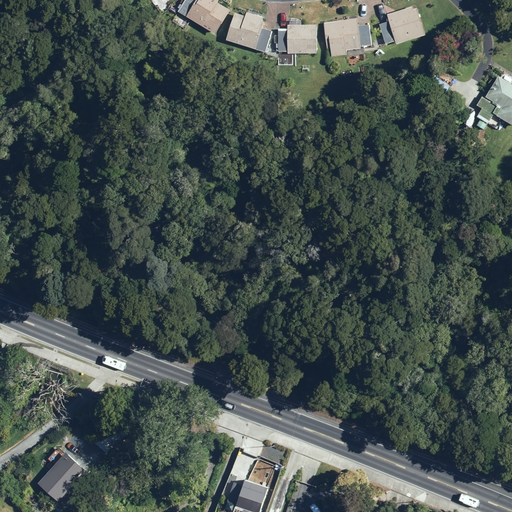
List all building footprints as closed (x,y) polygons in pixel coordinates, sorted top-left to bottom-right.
[(183,0),(177,12),(213,34),(227,10),(215,2),(216,0),(183,0)] [(387,22),(377,25),(384,44),(393,41),(394,45),(422,35),(414,10),(411,11),(410,7),(385,16),(387,22)] [(224,40),(262,53),(269,31),(260,28),(262,22),(260,21),(261,18),(244,13),(243,17),(232,13),(224,40)] [(359,47),(369,46),(366,25),(356,26),(355,19),(322,23),(325,49),(328,49),(329,56),(344,54),(344,51),(359,49),(359,47)] [(285,25),(286,30),(276,30),(277,51),(286,51),(286,54),(314,54),(314,25),(300,25),(300,20),(288,21),(288,25),(285,25)] [(477,102),(475,105),(480,108),(475,117),(486,124),(492,114),(511,126),(511,86),(496,77),(484,97),(481,96),(480,98),(477,96),(475,101),(477,102)] [(75,450),(45,483),(65,500),(94,467),(75,450)] [(242,505),(248,507),(245,511),(257,511),(258,511),(260,511),(264,511),(275,486),(253,477),(242,505)]
